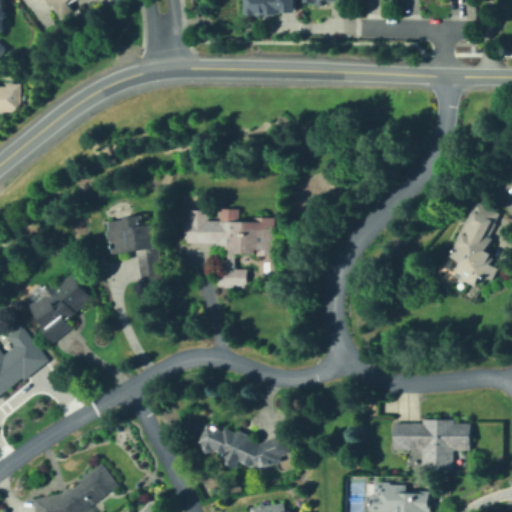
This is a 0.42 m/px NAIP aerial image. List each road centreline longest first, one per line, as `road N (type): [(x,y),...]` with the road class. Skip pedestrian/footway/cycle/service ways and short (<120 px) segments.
road 1 (residential): [(447,76),(433,155),(336,268),(335,332),(344,356),(382,379),(511,380)]
road 2 (residential): [(344,356),(316,375),(293,378),(213,355),(167,364),(0,469)]
road 3 (tertiary): [(163,69),(511,76)]
road 4 (tertiary): [(0,162),(95,92),(163,69)]
road 5 (residential): [(130,388),(195,511)]
